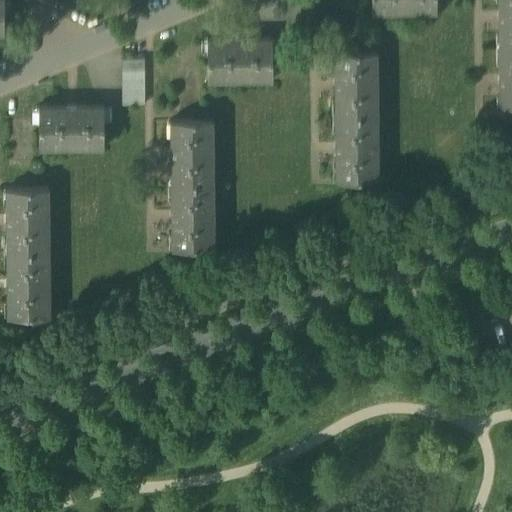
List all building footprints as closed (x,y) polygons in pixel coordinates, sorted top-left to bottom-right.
[(436,0),(371,0),(372,11),(436,12),(436,0)] [(511,0),(500,0),(501,0),(499,0),(499,34),(502,34),(502,64),(499,64),(500,98),(502,98),(503,113),(511,112),(511,0)] [(272,37),(207,38),(208,79),(273,78),(272,37)] [(376,52),(337,52),(337,68),(334,68),(335,101),(337,101),(337,131),(335,131),(335,165),(337,165),(338,180),(377,180),(376,52)] [(118,57),(118,105),(147,105),(147,57),(118,57)] [(104,105),(39,105),(39,146),(104,146),(104,105)] [(214,248),(212,119),(173,120),(174,135),(171,135),(171,169),(174,169),(175,200),(172,200),(172,233),(175,233),(175,249),(214,248)] [(49,187),(9,187),(9,203),(7,203),(7,237),(10,237),(9,267),(7,267),(7,300),(10,300),(10,315),(49,315),(49,187)]
